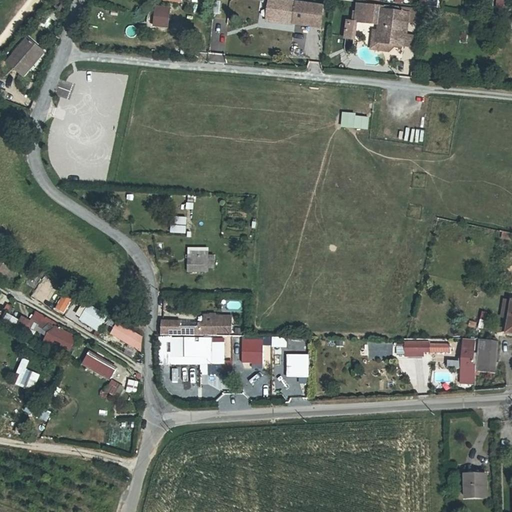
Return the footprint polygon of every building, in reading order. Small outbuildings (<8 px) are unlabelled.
[(290,13),(292,3),(277,1),(276,12),(290,13)] [(321,28),(323,6),(296,3),(293,25),(321,28)] [(408,22),(419,23),(420,11),(357,5),(356,21),(379,23),(378,31),(376,43),(403,46),(414,48),(415,37),(407,36),(408,22)] [(167,28),(170,9),(157,8),(155,27),(167,28)] [(365,30),(365,23),(348,21),(346,40),(357,41),(358,30),(365,30)] [(403,49),(403,46),(376,43),(378,31),(372,30),(370,51),(389,53),(395,48),(403,49)] [(26,77),(31,70),(29,68),(43,51),(28,39),(8,62),(26,77)] [(45,53),(43,51),(29,68),(31,70),(45,53)] [(211,62),(224,62),(224,53),(211,53),(211,62)] [(344,113),(343,128),(370,130),(372,116),(344,113)] [(407,142),(425,143),(426,130),(408,128),(407,142)] [(187,234),(188,217),(173,217),(172,233),(187,234)] [(511,240),(511,237),(511,233),(504,231),(502,238),(511,240)] [(209,251),(189,251),(189,272),(208,272),(208,268),(214,268),(215,256),(209,256),(209,251)] [(0,253),(0,273),(6,278),(16,263),(1,253),(0,253)] [(35,274),(29,283),(36,288),(42,279),(35,274)] [(51,303),(57,283),(42,278),(36,299),(51,303)] [(50,301),(58,304),(61,296),(54,293),(50,301)] [(67,315),(74,301),(64,296),(57,310),(67,315)] [(502,318),(510,319),(511,307),(511,300),(506,300),(502,318)] [(85,302),(76,319),(101,332),(110,316),(85,302)] [(477,331),(480,316),(473,314),(469,330),(477,331)] [(163,322),(163,335),(217,336),(217,333),(232,333),(232,316),(222,316),(222,317),(216,317),(216,316),(205,315),(205,323),(163,322)] [(32,321),(23,316),(15,331),(24,336),(32,321)] [(107,329),(116,332),(119,323),(110,319),(107,329)] [(424,331),(426,322),(417,320),(415,328),(424,331)] [(131,333),(128,349),(137,351),(140,334),(131,333)] [(48,334),(42,346),(67,358),(73,346),(48,334)] [(173,357),(176,357),(195,357),(212,357),(212,364),(224,364),(224,339),(173,339),(173,357)] [(477,365),(478,353),(475,353),(476,340),(464,339),(461,383),(476,384),(476,371),(477,365)] [(481,340),(478,366),(491,367),(496,367),(499,342),(481,340)] [(424,355),(424,352),(424,342),(405,342),(405,355),(424,355)] [(430,342),(424,342),(424,352),(450,352),(450,344),(430,344),(430,342)] [(91,351),(83,365),(110,381),(118,367),(91,351)] [(291,369),(294,369),(301,369),(309,369),(309,352),(291,353),(291,359),(291,369)] [(266,364),(266,353),(243,353),(243,361),(256,361),(256,364),(266,364)] [(195,369),(195,357),(176,357),(176,369),(195,369)] [(460,369),(460,361),(449,361),(448,368),(460,369)] [(25,362),(16,383),(33,390),(42,370),(25,362)] [(113,380),(108,391),(116,395),(122,384),(113,380)] [(132,381),(130,392),(137,393),(139,383),(132,381)] [(9,389),(5,399),(27,409),(32,398),(9,389)] [(467,499),(487,498),(487,474),(480,475),(480,472),(475,472),(475,475),(466,475),(467,499)]
